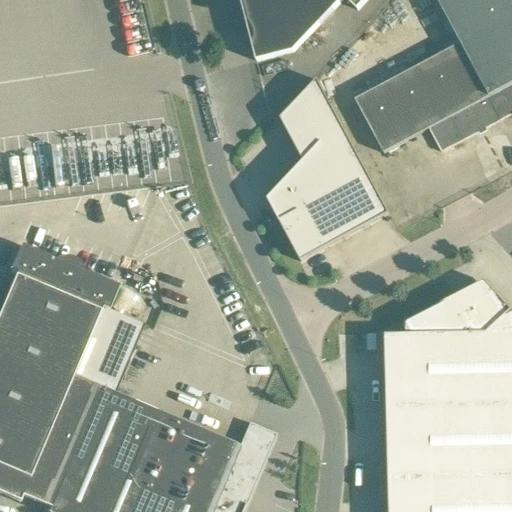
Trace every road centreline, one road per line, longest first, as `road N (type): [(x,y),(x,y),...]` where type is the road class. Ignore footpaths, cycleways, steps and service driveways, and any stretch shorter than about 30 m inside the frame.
road 1 (unclassified): [(288,324),(218,183),(174,0)]
road 2 (unclassified): [(511,197),(471,228),(288,324)]
road 3 (unclassified): [(325,511),(334,439),(328,408),(288,324)]
